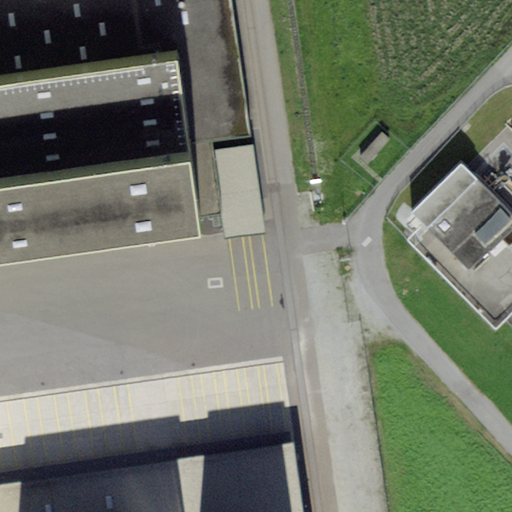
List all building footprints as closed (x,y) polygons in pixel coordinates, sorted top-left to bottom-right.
[(0,0),(0,80),(176,56),(188,140),(245,133),(226,0),(0,0)] [(0,80),(0,185),(191,159),(188,140),(176,56),(0,80)] [(382,132),(360,156),(372,166),(393,141),(382,132)] [(191,159),(0,185),(0,259),(201,231),(191,159)] [(511,213),(460,164),(412,213),(471,269),(511,226),(511,213)] [(170,471),(175,511),(299,511),(292,456),(170,471)]
